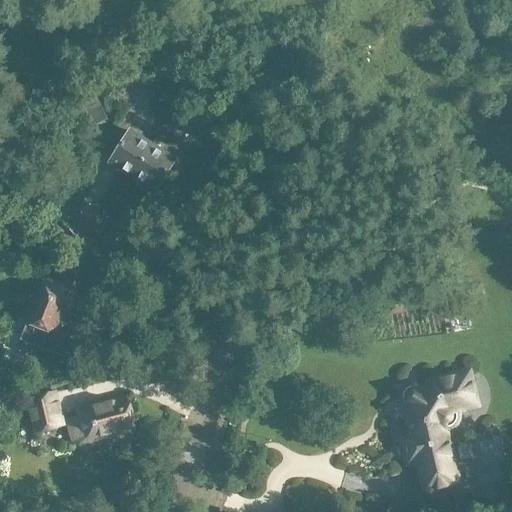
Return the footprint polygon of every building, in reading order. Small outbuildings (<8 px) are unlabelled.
[(152,113),(166,122),(176,108),(161,99),(152,113)] [(176,108),(166,122),(180,131),(190,116),(176,108)] [(110,162),(132,176),(153,142),(131,128),(110,162)] [(153,142),(132,176),(154,191),(176,157),(153,142)] [(30,322),(29,324),(49,332),(50,329),(54,331),(60,314),(61,314),(72,285),(58,280),(57,285),(41,279),(26,321),(30,322)] [(458,483),(444,428),(448,427),(456,420),(457,413),(455,402),(474,397),(468,372),(429,381),(423,390),(416,385),(404,403),(412,408),(407,417),(411,435),(402,437),(408,463),(417,460),(425,491),(458,483)] [(30,403),(36,431),(62,425),(53,391),(39,395),(30,403)] [(135,427),(127,401),(126,397),(75,410),(77,416),(65,419),(71,444),(135,427)]
